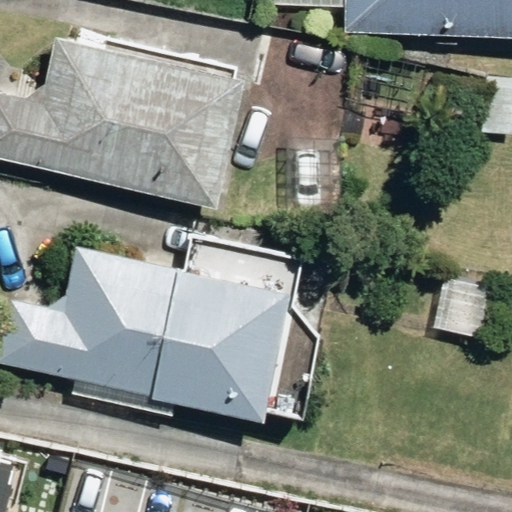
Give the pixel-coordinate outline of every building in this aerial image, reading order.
[(511,0),(350,0),(350,14),(511,15),(511,0)] [(0,138),(229,187),(256,57),(63,17),(53,62),(40,59),(37,77),(0,69),(0,138)] [(502,92),(511,92),(511,70),(503,70),(502,92)] [(331,142),(278,144),(281,218),(333,216),(331,142)] [(180,378),(281,398),(306,268),(85,224),(75,274),(58,289),(14,281),(1,344),(78,359),(76,375),(176,394),(180,378)] [(489,288),(427,283),(424,332),(485,337),(489,288)]
